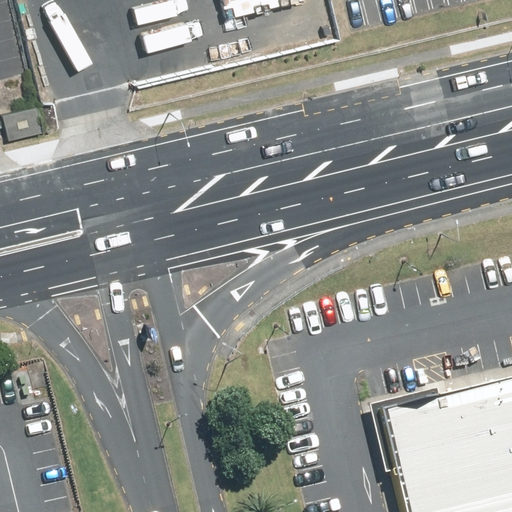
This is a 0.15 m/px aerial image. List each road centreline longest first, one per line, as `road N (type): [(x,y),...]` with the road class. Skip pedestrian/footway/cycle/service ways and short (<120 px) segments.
road 1 (primary): [(511,153),(0,277)]
road 2 (primary): [(0,198),(511,81)]
road 3 (primary): [(511,192),(350,239),(261,280),(197,337),(180,398)]
road 4 (primary): [(159,485),(60,337),(0,295)]
